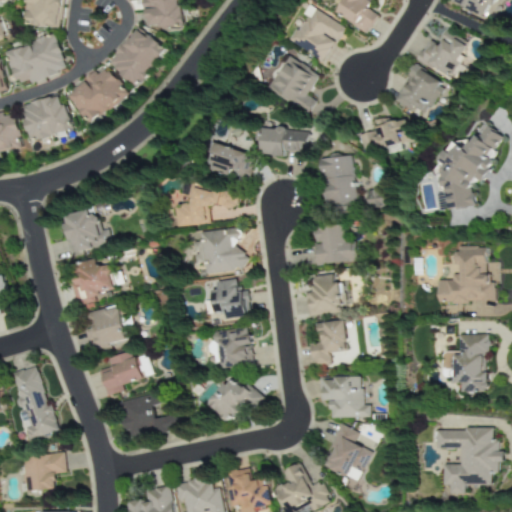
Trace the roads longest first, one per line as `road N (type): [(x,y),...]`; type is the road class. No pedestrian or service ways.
road 1 (residential): [(105,471),(290,426),(274,230),(283,204)]
road 2 (residential): [(23,190),(53,333),(105,471),(106,511)]
road 3 (residential): [(241,0),(146,122),(95,164),(0,191)]
road 4 (residential): [(78,44),(86,61),(115,36),(122,20),(111,0),(76,6),(78,44)]
